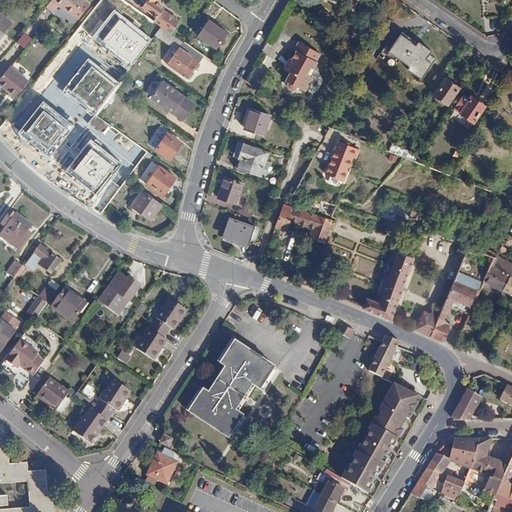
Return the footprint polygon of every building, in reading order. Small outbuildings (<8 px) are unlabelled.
[(52,0),(48,6),(55,11),(61,4),(74,15),(75,14),(79,18),(91,4),(86,0),(52,0)] [(143,0),(140,5),(157,18),(163,11),(164,9),(156,3),(157,0),(143,0)] [(0,28),(4,32),(14,21),(0,9),(0,28)] [(157,18),(155,22),(161,26),(171,34),(179,23),(163,11),(157,18)] [(297,40),(293,45),(315,60),(318,53),(317,52),(321,45),(300,31),(295,39),(297,40)] [(168,40),(175,44),(178,39),(172,34),(168,40)] [(419,44),(405,34),(393,50),(414,64),(411,67),(427,78),(440,59),(433,54),(435,50),(421,40),(419,44)] [(286,70),(287,75),(288,78),(290,79),(291,80),(293,80),(299,79),(304,82),(312,69),(310,67),(315,60),(293,45),(285,59),(289,62),(284,69),(286,70)] [(189,46),(173,68),(187,78),(203,56),(189,46)] [(72,60),(23,123),(39,136),(46,127),(44,125),(53,114),(52,112),(84,69),(72,60)] [(12,65),(0,78),(0,82),(17,96),(30,80),(12,65)] [(115,66),(84,107),(94,115),(115,87),(125,73),(115,66)] [(257,75),(249,85),(258,92),(266,82),(257,75)] [(445,80),(433,96),(447,106),(459,90),(445,80)] [(121,88),(131,95),(135,89),(125,82),(121,88)] [(163,82),(152,97),(173,112),(183,97),(163,82)] [(461,97),(452,109),(459,114),(468,102),(461,97)] [(468,102),(459,114),(473,123),(484,108),(470,98),(468,102)] [(251,110),(244,129),(263,135),(269,117),(251,110)] [(458,115),(471,125),(473,123),(459,114),(458,115)] [(101,128),(90,143),(96,147),(107,133),(101,128)] [(167,133),(156,149),(170,160),(181,144),(167,133)] [(239,140),(230,166),(260,176),(268,152),(243,144),(244,141),(239,140)] [(96,150),(113,162),(118,153),(102,142),(96,150)] [(331,149),(321,173),(340,180),(349,157),(352,158),(355,149),(337,142),(334,150),(331,149)] [(394,143),(387,152),(404,158),(414,163),(417,159),(394,143)] [(118,153),(113,162),(125,170),(134,158),(121,149),(118,153)] [(148,152),(126,181),(133,186),(154,157),(148,152)] [(147,183),(163,194),(175,178),(159,166),(147,183)] [(225,178),(218,198),(235,204),(240,191),(241,191),(244,184),(225,178)] [(131,208),(137,211),(131,225),(145,230),(154,208),(134,200),(131,208)] [(283,204),(275,228),(286,231),(289,221),(313,230),(310,239),(324,244),(334,221),(283,204)] [(414,206),(412,212),(411,215),(422,218),(424,208),(414,206)] [(27,232),(31,226),(15,214),(10,211),(0,224),(5,229),(0,235),(0,237),(18,250),(30,234),(27,232)] [(231,219),(224,237),(249,245),(251,238),(256,240),(260,229),(231,219)] [(34,254),(41,259),(54,268),(60,260),(40,246),(34,254)] [(397,252),(379,303),(375,302),(367,299),(364,308),(392,320),(395,309),(413,258),(409,256),(402,254),(397,252)] [(34,254),(30,261),(36,265),(41,259),(34,254)] [(15,261),(6,273),(13,278),(21,268),(22,266),(15,261)] [(511,265),(507,264),(503,274),(511,278),(511,265)] [(483,283),(511,295),(511,278),(503,274),(488,267),(482,281),(483,283)] [(21,268),(13,278),(12,280),(16,282),(24,270),(21,268)] [(117,273),(98,300),(118,315),(128,301),(129,303),(140,288),(128,279),(127,280),(117,273)] [(454,280),(439,317),(438,320),(448,324),(451,316),(450,311),(450,309),(453,300),(469,307),(476,291),(471,289),(454,280)] [(474,283),(471,289),(476,291),(469,307),(472,308),(481,287),(474,283)] [(37,297),(46,304),(54,292),(45,285),(37,297)] [(65,287),(49,309),(71,324),(87,302),(65,287)] [(167,298),(135,348),(153,360),(166,339),(163,337),(170,327),(173,329),(185,310),(167,298)] [(34,316),(39,307),(33,303),(28,312),(34,316)] [(416,330),(431,337),(438,320),(439,317),(424,311),(416,330)] [(438,320),(431,337),(444,342),(450,327),(451,325),(448,324),(438,320)] [(0,348),(2,350),(15,333),(0,321),(0,348)] [(341,326),(337,333),(347,340),(352,331),(341,326)] [(381,334),(363,368),(370,371),(385,343),(387,337),(381,334)] [(38,353),(19,340),(5,361),(6,362),(6,365),(12,369),(15,369),(16,369),(19,366),(19,365),(25,370),(25,371),(33,376),(43,362),(36,356),(38,353)] [(227,367),(209,393),(204,390),(190,412),(229,438),(244,416),(236,410),(253,384),(261,389),(276,366),(236,341),(221,364),(227,367)] [(385,343),(370,371),(370,372),(382,378),(397,348),(385,343)] [(118,358),(128,363),(132,356),(123,350),(118,358)] [(49,379),(36,396),(56,410),(69,393),(49,379)] [(90,410),(74,434),(90,444),(113,410),(116,411),(129,391),(112,380),(92,411),(90,410)] [(393,384),(378,410),(381,412),(377,418),(375,417),(367,431),(369,432),(362,446),(360,445),(352,459),(354,460),(347,473),(345,472),(341,478),(352,485),(367,495),(374,483),(371,481),(375,475),(377,476),(378,475),(388,457),(385,455),(391,447),(393,448),(393,447),(403,429),(401,427),(406,419),(408,420),(408,419),(413,410),(420,397),(393,384)] [(505,391),(500,400),(511,406),(511,388),(503,385),(502,389),(505,391)] [(467,390),(451,418),(453,421),(469,421),(481,399),(467,390)] [(413,410),(408,419),(413,422),(418,413),(413,410)] [(159,443),(169,448),(173,440),(163,435),(159,443)] [(453,442),(449,459),(448,461),(450,461),(469,469),(479,439),(454,440),(453,442)] [(469,469),(485,475),(484,478),(489,480),(482,495),(486,497),(488,495),(494,498),(496,494),(508,465),(500,463),(500,462),(485,458),(492,439),(479,439),(469,469)] [(0,511),(53,511),(52,492),(48,493),(46,471),(28,472),(28,463),(9,464),(8,442),(0,442),(0,511)] [(391,447),(385,455),(388,457),(391,453),(395,455),(398,450),(393,447),(393,448),(391,447)] [(157,453),(147,474),(166,484),(176,462),(157,453)] [(436,455),(427,468),(440,475),(450,461),(448,461),(449,459),(436,455)] [(511,458),(508,465),(496,494),(500,495),(506,484),(511,486),(511,490),(508,499),(511,501),(511,458)] [(427,468),(411,494),(420,500),(427,488),(431,490),(440,475),(427,468)] [(330,479),(321,496),(336,504),(343,491),(347,493),(352,485),(341,478),(329,471),(326,476),(330,479)] [(375,475),(371,481),(374,483),(375,481),(380,483),(383,477),(378,475),(377,476),(375,475)] [(446,477),(442,488),(460,494),(464,483),(446,477)] [(313,492),(309,500),(316,504),(321,496),(313,492)] [(316,504),(313,511),(315,511),(332,511),(336,504),(321,496),(316,504)] [(286,504),(301,511),(305,504),(289,497),(286,504)]
